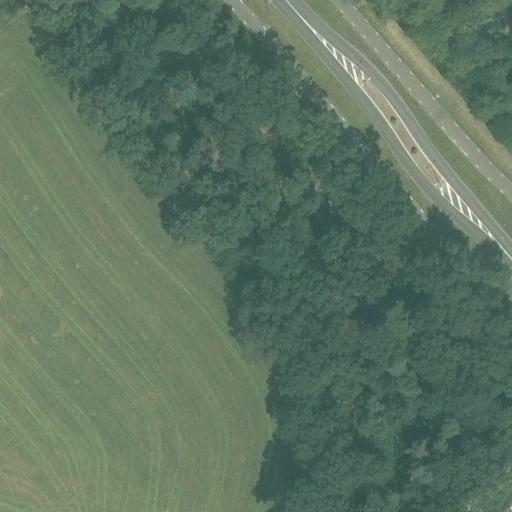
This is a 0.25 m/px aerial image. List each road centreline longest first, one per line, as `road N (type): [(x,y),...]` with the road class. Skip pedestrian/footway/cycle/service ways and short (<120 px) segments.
road 1 (unclassified): [(511,328),(487,310),(228,0)]
road 2 (primary): [(302,20),(428,193),(511,265)]
road 3 (primary): [(511,260),(367,68),(302,20)]
road 4 (unclassified): [(511,193),(336,0)]
